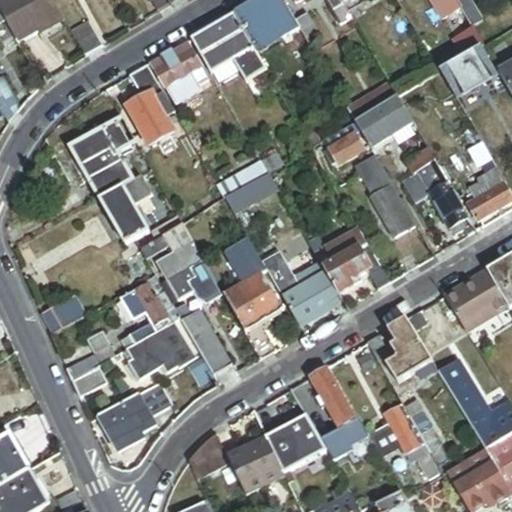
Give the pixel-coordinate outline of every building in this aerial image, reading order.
[(64,19),(52,0),(6,0),(0,4),(0,9),(7,23),(16,38),(20,45),(64,19)] [(152,0),(161,15),(173,8),(168,0),(152,0)] [(168,0),(173,8),(186,0),(168,0)] [(296,23),(282,0),(263,0),(233,18),(234,20),(253,53),(281,37),(284,42),(301,32),(296,23)] [(342,2),(341,0),(295,0),(298,5),(307,0),(327,0),(343,27),(353,21),(345,7),(342,2)] [(460,6),(456,0),(440,0),(448,13),(460,6)] [(456,0),(460,6),(473,29),(483,23),(469,0),(456,0)] [(473,29),(460,6),(448,13),(462,37),(431,55),(442,74),(485,49),(473,29)] [(308,16),(296,23),(301,32),(310,46),(322,39),(308,16)] [(233,65),(253,53),(234,20),(194,43),(213,75),(232,64),(233,65)] [(0,46),(16,38),(7,23),(0,26),(0,46)] [(104,49),(89,24),(72,35),(87,60),(104,49)] [(204,72),(188,46),(153,66),(177,108),(203,93),(201,89),(209,84),(202,72),(204,72)] [(490,58),(485,49),(442,74),(457,101),(498,77),(488,60),(490,58)] [(266,75),(253,53),(233,65),(239,75),(245,87),(266,75)] [(220,86),(239,75),(233,65),(232,64),(213,75),(220,86)] [(511,96),(511,67),(500,75),(511,96)] [(177,116),(150,69),(132,79),(142,96),(144,95),(147,101),(155,96),(177,134),(180,132),(173,119),(177,116)] [(19,105),(0,73),(0,109),(10,127),(20,114),(19,105)] [(356,126),(400,100),(392,87),(348,112),(356,126)] [(155,96),(147,101),(130,110),(152,149),(177,134),(155,96)] [(414,126),(400,100),(356,126),(362,135),(371,151),(414,126)] [(138,146),(125,121),(72,151),(83,170),(91,183),(102,203),(125,190),(135,184),(119,157),(138,146)] [(362,135),(356,126),(322,145),(328,154),(325,156),(332,168),(336,165),(339,170),(365,154),(356,138),(362,135)] [(483,146),(471,153),(480,169),(493,162),(483,146)] [(407,165),(415,178),(437,165),(429,152),(407,165)] [(271,177),(286,168),(279,155),(264,164),(271,177)] [(357,169),(373,197),(392,187),(375,158),(357,169)] [(227,202),(271,177),(264,164),(219,190),(227,202)] [(430,197),(449,186),(437,165),(415,178),(404,185),(417,208),(428,201),(427,199),(430,197)] [(91,183),(83,170),(78,173),(85,186),(91,183)] [(499,172),(482,181),(485,185),(481,187),(487,198),(470,208),(479,224),(511,204),(511,197),(507,189),(508,188),(499,172)] [(279,190),(271,177),(227,202),(235,216),(279,190)] [(152,198),(142,180),(135,184),(125,190),(135,208),(152,198)] [(470,240),(478,235),(449,186),(430,197),(451,233),(453,231),(457,238),(466,233),(470,240)] [(398,240),(416,229),(392,187),(373,197),(398,240)] [(125,190),(102,203),(128,249),(151,235),(135,208),(125,190)] [(180,220),(153,235),(158,244),(185,228),(180,220)] [(205,263),(185,228),(158,244),(143,252),(149,262),(171,249),(175,256),(158,265),(169,282),(180,303),(196,294),(190,284),(198,279),(193,270),(205,263)] [(370,248),(362,234),(328,254),(334,264),(340,260),(342,264),(370,248)] [(269,273),(251,243),(229,257),(246,286),(265,275),(269,273)] [(318,259),(327,253),(322,243),(312,249),(318,259)] [(379,294),(392,286),(370,248),(342,264),(340,260),(334,264),(328,254),(327,253),(318,259),(340,298),(355,289),(352,284),(368,275),(379,294)] [(511,261),(489,275),(511,311),(511,312),(511,261)] [(280,291),(303,329),(341,307),(318,269),(280,291)] [(246,286),(226,298),(248,335),(272,322),(275,324),(286,318),(286,313),(288,312),(265,275),(246,286)] [(511,311),(489,275),(447,301),(468,336),(511,311)] [(162,286),(158,279),(148,285),(149,287),(136,295),(149,317),(156,329),(151,332),(149,328),(131,339),(131,340),(136,348),(179,324),(183,321),(174,306),(162,286)] [(180,303),(169,282),(162,286),(174,306),(180,303)] [(355,289),(340,298),(346,307),(365,296),(360,286),(355,289)] [(149,317),(136,295),(122,303),(135,325),(149,317)] [(77,298),(43,317),(55,338),(88,319),(77,298)] [(206,361),(216,379),(235,368),(202,313),(184,323),(206,361)] [(434,366),(408,323),(390,333),(401,350),(396,353),(401,361),(389,368),(401,387),(434,366)] [(179,324),(136,348),(130,352),(136,362),(132,365),(142,382),(166,368),(170,375),(181,369),(181,371),(200,360),(179,324)] [(264,363),(280,354),(268,333),(252,342),(264,363)] [(103,335),(88,344),(95,356),(110,347),(103,335)] [(392,360),(380,339),(368,346),(381,367),(392,360)] [(136,348),(131,340),(123,345),(128,353),(130,352),(136,348)] [(118,360),(110,347),(95,356),(96,357),(97,357),(104,368),(118,360)] [(96,357),(69,373),(74,386),(100,370),(104,368),(97,357),(96,357)] [(202,387),(216,379),(206,361),(192,369),(202,387)] [(441,375),(483,442),(495,434),(454,367),(441,375)] [(100,370),(74,386),(82,401),(109,386),(100,370)] [(363,429),(328,370),(312,380),(323,399),(318,401),(324,411),(328,409),(346,439),(363,429)] [(511,421),(511,403),(496,379),(487,384),(484,398),(493,412),(502,407),(511,421)] [(162,386),(102,420),(122,455),(146,441),(144,437),(158,429),(153,421),(175,409),(162,386)] [(412,392),(400,399),(406,408),(414,421),(426,414),(412,392)] [(429,456),(433,453),(414,421),(406,408),(384,421),(389,429),(383,433),(389,443),(397,438),(407,454),(414,466),(420,462),(432,482),(441,477),(429,456)] [(329,454),(308,419),(268,442),(268,443),(286,478),(329,454)] [(511,439),(511,423),(495,434),(483,442),(490,453),(511,439)] [(389,443),(383,433),(372,440),(387,465),(407,454),(397,438),(389,443)] [(229,462),(217,438),(215,441),(210,444),(199,456),(191,465),(198,478),(229,462)] [(0,491),(31,473),(11,439),(0,445),(0,491)] [(511,439),(490,453),(487,455),(502,480),(506,478),(508,482),(511,480),(511,479),(511,439)] [(287,480),(286,478),(268,443),(229,462),(248,500),(287,480)] [(511,497),(502,480),(487,455),(451,476),(466,503),(471,511),(475,511),(487,505),(490,511),(511,497)] [(0,511),(44,511),(51,508),(31,473),(0,491),(0,511)] [(506,478),(502,480),(511,497),(511,480),(508,482),(506,478)] [(414,511),(405,494),(369,511),(414,511)] [(72,511),(84,506),(78,495),(59,504),(63,511),(72,511)] [(362,511),(353,496),(341,502),(345,511),(362,511)] [(345,511),(341,502),(321,511),(345,511)]
